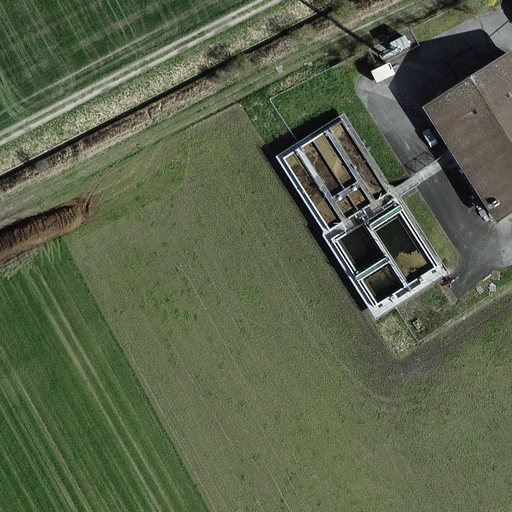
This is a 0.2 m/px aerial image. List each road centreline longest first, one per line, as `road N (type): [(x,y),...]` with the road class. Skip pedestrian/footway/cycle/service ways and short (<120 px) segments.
road 1 (track): [(0,215),(430,0)]
road 2 (track): [(269,0),(0,139)]
